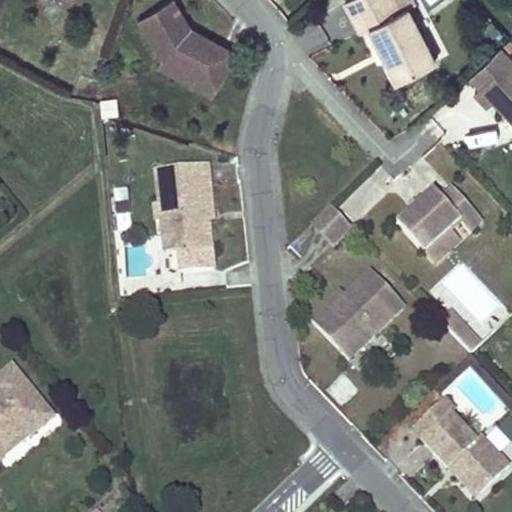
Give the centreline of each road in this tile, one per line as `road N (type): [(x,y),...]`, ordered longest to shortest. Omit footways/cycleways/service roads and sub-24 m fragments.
road 1 (residential): [(274,30),(255,137),(281,375),(342,439)]
road 2 (residential): [(274,30),(393,151),(428,122)]
